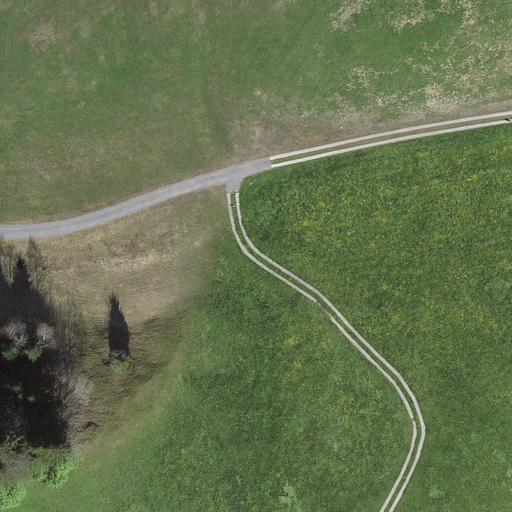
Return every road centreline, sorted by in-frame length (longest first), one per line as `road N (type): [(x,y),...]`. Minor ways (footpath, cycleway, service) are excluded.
road 1 (track): [(511,120),(391,137),(184,188),(83,224),(0,236)]
road 2 (track): [(237,175),(226,231),(333,316),(414,406),(421,442),(383,511)]
